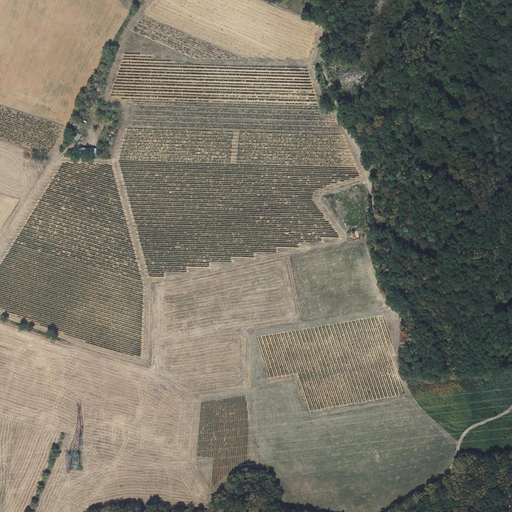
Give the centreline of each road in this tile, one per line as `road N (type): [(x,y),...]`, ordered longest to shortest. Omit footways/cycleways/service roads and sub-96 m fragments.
road 1 (track): [(511,406),(469,427),(453,467),(385,511)]
road 2 (track): [(396,309),(398,359),(411,398),(459,444)]
road 3 (track): [(0,311),(138,361)]
